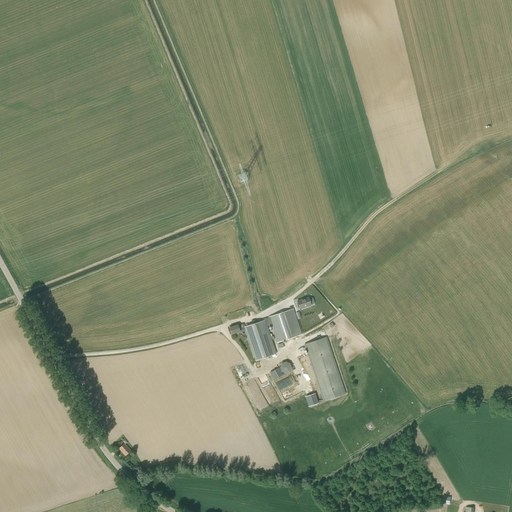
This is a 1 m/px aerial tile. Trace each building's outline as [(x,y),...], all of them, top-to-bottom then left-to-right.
[(311,305),(308,297),(297,301),(300,309),(311,305)] [(244,326),(244,327),(239,329),(238,325),(230,328),(232,334),(239,331),(240,333),(245,331),(255,361),(277,354),(267,325),(271,324),(277,343),(302,334),(293,309),(268,317),(269,317),(258,321),(258,322),(244,326)] [(346,393),(327,337),(305,344),(324,401),(346,393)] [(280,367),(280,368),(280,369),(280,370),(280,371),(281,371),(281,372),(282,372),(282,373),(283,373),(284,373),(285,373),(286,373),(287,373),(288,373),(288,372),(289,372),(289,371),(290,371),(290,370),(291,370),(291,369),(291,368),(291,367),(291,366),(290,366),(290,365),(290,364),(289,364),(289,363),(288,363),(288,362),(287,362),(286,362),(285,362),(284,362),(283,362),(283,363),(282,363),(281,363),(281,364),(280,365),(280,366),(280,367)] [(314,394),(306,396),(310,406),(317,403),(314,394)] [(279,398),(271,401),(274,406),(281,403),(279,398)] [(119,448),(125,456),(131,451),(124,444),(119,448)] [(443,496),(442,503),(449,505),(451,497),(443,496)]
